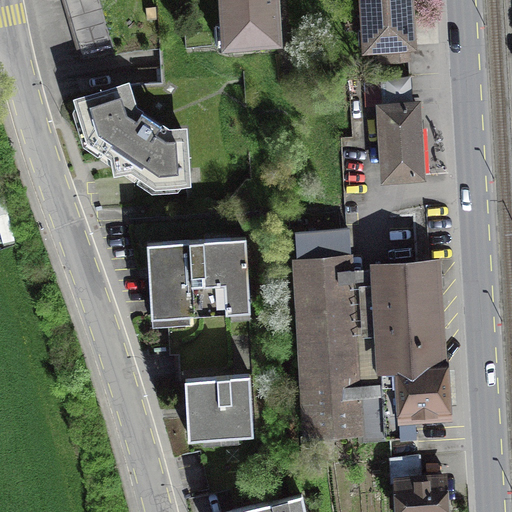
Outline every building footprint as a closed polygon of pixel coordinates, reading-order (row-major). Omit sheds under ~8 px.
[(66,0),(80,54),(113,48),(100,0),(66,0)] [(209,0),(211,46),(275,43),(272,0),(209,0)] [(362,0),(366,48),(379,47),(380,62),(409,60),(408,45),(412,45),(410,7),(411,7),(410,0),(362,0)] [(128,81),(73,97),(87,148),(149,191),(185,191),(184,130),(160,130),(132,113),(128,81)] [(422,101),(377,103),(380,185),(425,183),(422,101)] [(351,229),(294,231),(302,441),(359,439),(352,266),(351,229)] [(251,240),(144,242),(146,317),(169,316),(252,316),(251,240)] [(441,263),(352,266),(359,439),(416,437),(415,416),(453,415),(451,363),(445,364),(441,263)] [(252,316),(169,316),(170,355),(180,354),(180,377),(252,376),(252,316)] [(252,376),(180,377),(183,437),(252,436),(252,376)] [(451,511),(451,473),(393,474),(393,511),(451,511)] [(305,511),(302,496),(222,511),(305,511)]
